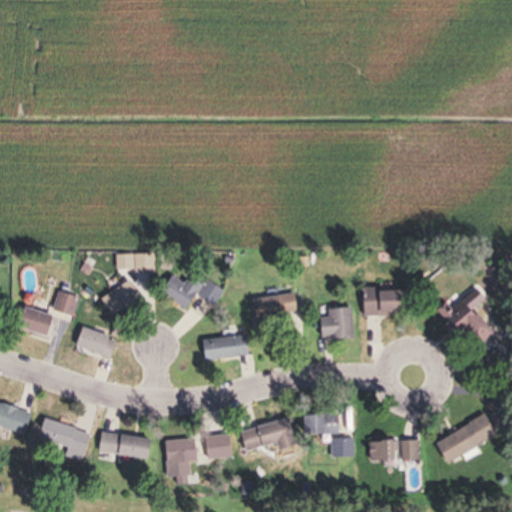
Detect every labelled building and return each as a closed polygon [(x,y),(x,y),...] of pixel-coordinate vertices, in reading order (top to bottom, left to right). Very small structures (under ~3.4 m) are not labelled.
[(183,311),(192,297),(211,308),(221,293),(188,273),(182,283),(169,276),(157,295),(183,311)] [(139,298),(128,281),(98,300),(109,318),(139,298)] [(484,300),(474,289),(439,319),(454,335),(462,328),(477,346),(493,333),(472,310),(484,300)] [(360,318),(400,318),(400,291),(360,291),(360,318)] [(253,322),(297,315),(293,295),(250,302),(253,322)] [(54,310),(66,316),(72,302),(60,296),(54,310)] [(53,319),(20,308),(13,329),(46,339),(53,319)] [(325,319),(318,319),(319,343),(352,341),(350,310),(325,311),(325,319)] [(114,337),(79,330),(74,352),(110,359),(114,337)] [(200,341),(202,362),(247,358),(246,337),(200,341)] [(0,429),(23,436),(30,414),(0,404),(0,429)] [(299,416),(299,436),(337,436),(337,416),(299,416)] [(443,466),(494,438),(483,417),(431,445),(443,466)] [(63,458),(81,464),(90,435),(41,420),(35,441),(66,450),(63,458)] [(239,432),(244,454),(274,447),(275,450),(293,446),(287,421),(239,432)] [(97,455),(144,460),(146,440),(99,435),(97,455)] [(203,436),(203,460),(229,460),(229,436),(203,436)] [(331,440),(331,458),(353,458),(353,440),(331,440)] [(163,442),(164,480),(188,479),(188,465),(193,465),(192,441),(163,442)] [(418,462),(418,442),(399,442),(399,462),(418,462)] [(368,443),(368,463),(397,463),(397,443),(368,443)]
